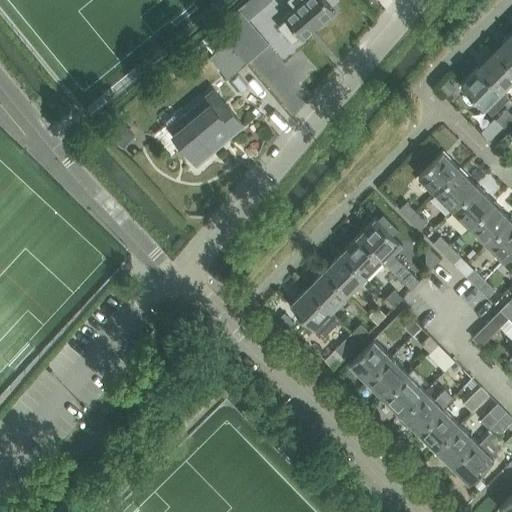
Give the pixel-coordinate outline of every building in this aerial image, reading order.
[(287,0),(294,7),(283,17),(286,20),(278,26),(292,42),(299,36),(302,39),(322,21),(323,22),(335,12),(324,0),(287,0)] [(238,9),(219,25),(249,62),(269,44),(238,9)] [(249,62),(219,25),(201,40),(214,54),(212,56),(230,78),(249,62)] [(511,65),(511,32),(496,49),(511,65)] [(511,65),(496,49),(478,67),(502,90),(511,79),(511,65)] [(461,84),(484,107),(502,90),(478,67),(461,84)] [(446,81),(439,88),(448,96),(454,89),(446,81)] [(197,162),(242,124),(214,91),(181,118),(178,115),(174,114),(166,120),(166,125),(197,162)] [(511,117),(505,110),(495,120),(502,128),(511,117)] [(120,123),(108,137),(121,148),(133,134),(120,123)] [(442,151),(417,176),(434,193),(459,168),(442,151)] [(434,193),(452,210),(476,185),(459,168),(434,193)] [(494,202),(476,185),(452,210),(469,227),(494,202)] [(406,201),(399,209),(409,219),(416,211),(406,201)] [(494,202),(469,227),(486,244),(510,219),(494,202)] [(409,219),(419,229),(427,221),(416,211),(409,219)] [(382,261),(411,289),(419,281),(391,252),(400,242),(375,217),(357,234),(383,260),(382,261)] [(503,261),(511,251),(511,220),(510,219),(486,244),(503,261)] [(366,277),(382,261),(383,260),(357,234),(340,252),(366,277)] [(441,235),(433,243),(443,253),(451,245),(441,235)] [(443,253),(453,263),(461,255),(451,245),(443,253)] [(511,269),(511,251),(503,261),(511,269)] [(340,252),(324,268),(349,294),(357,286),(359,287),(364,282),(363,280),(366,277),(340,252)] [(332,311),(349,294),(324,268),(306,286),(332,311)] [(485,279),(475,269),(467,276),(477,287),(485,279)] [(477,287),(487,297),(495,289),(485,279),(477,287)] [(340,319),(332,311),(306,286),(290,303),(323,336),(340,319)] [(394,289),(386,298),(394,306),(403,298),(394,289)] [(377,306),(369,315),(377,323),(386,314),(377,306)] [(481,346),(509,318),(500,309),(472,337),(481,346)] [(284,313),(277,320),(286,328),(292,322),(284,313)] [(404,327),(413,335),(421,326),(413,318),(404,327)] [(360,323),(352,332),(361,340),(369,332),(360,323)] [(421,343),(430,352),(438,343),(430,335),(421,343)] [(392,356),(374,338),(349,363),(367,381),(392,356)] [(352,349),(344,341),(335,349),(344,358),(352,349)] [(438,360),(447,369),(455,360),(447,352),(438,360)] [(408,373),(392,356),(367,381),(383,398),(408,373)] [(383,398),(400,415),(426,390),(419,383),(424,379),(413,368),(408,373),(383,398)] [(472,388),(477,382),(472,377),(466,383),(472,388)] [(481,386),(463,403),(471,412),(489,394),(481,386)] [(434,398),(426,390),(400,415),(417,432),(443,407),(453,396),(445,388),(434,398)] [(498,402),(480,420),(489,429),(506,411),(498,402)] [(460,423),(443,407),(417,432),(434,448),(460,423)] [(497,436),(511,420),(511,416),(506,411),(489,429),(477,440),(451,465),(469,483),(497,454),(497,436)] [(451,465),(477,440),(460,423),(434,448),(451,465)] [(481,480),(475,485),(480,490),(486,485),(481,480)] [(511,511),(511,494),(499,507),(503,511),(511,511)]
